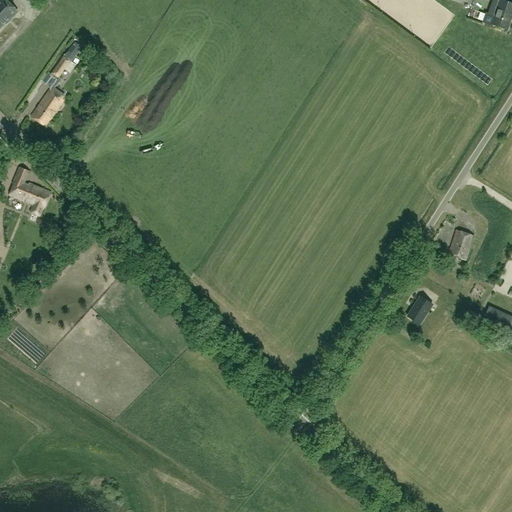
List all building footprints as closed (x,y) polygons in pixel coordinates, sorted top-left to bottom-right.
[(0,0),(0,29),(3,26),(2,26),(12,15),(13,16),(17,11),(4,0),(0,0)] [(493,0),(489,13),(485,12),(481,22),(490,25),(490,24),(506,30),(511,14),(511,4),(500,1),(500,0),(493,0)] [(59,78),(69,63),(70,61),(72,62),(82,48),(74,42),(52,73),(59,78)] [(45,127),(64,100),(63,99),(65,96),(55,88),(56,86),(56,87),(61,80),(59,78),(31,116),(45,127)] [(44,209),(50,192),(28,184),(27,185),(22,183),(27,171),(18,167),(13,179),(15,180),(9,195),(32,204),(29,212),(40,217),(44,209)] [(465,261),(473,236),(455,230),(448,255),(465,261)] [(447,241),(447,232),(437,232),(437,241),(447,241)] [(419,325),(432,305),(420,297),(407,317),(419,325)] [(511,314),(488,303),(482,317),(511,330),(511,314)]
